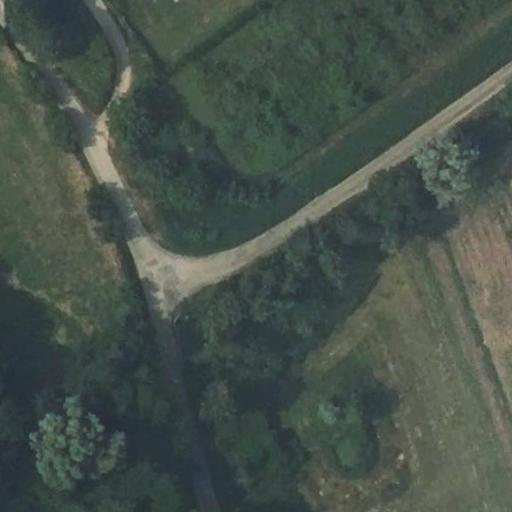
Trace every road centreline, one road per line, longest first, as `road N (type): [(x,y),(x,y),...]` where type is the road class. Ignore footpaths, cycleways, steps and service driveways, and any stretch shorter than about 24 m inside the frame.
road 1 (unclassified): [(166,290),(251,256),(511,73)]
road 2 (unclassified): [(166,290),(89,138),(0,19)]
road 3 (unclassified): [(214,511),(172,410),(166,290)]
